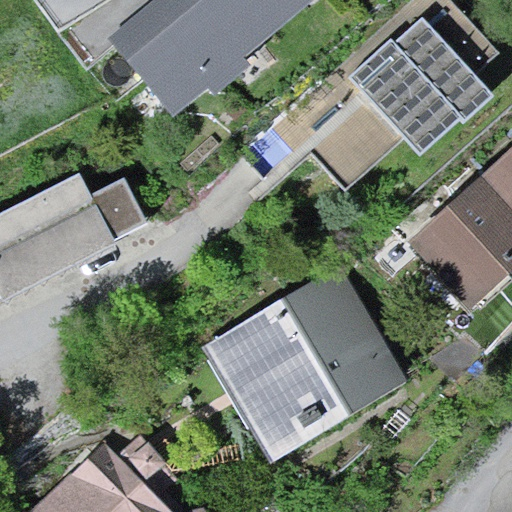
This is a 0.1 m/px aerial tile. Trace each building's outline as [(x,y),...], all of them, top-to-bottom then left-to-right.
[(180,0),(136,40),(196,105),(311,0),(180,0)] [(431,154),(499,91),(428,14),(359,76),(431,154)] [(511,259),(511,109),(372,233),(447,317),(511,259)] [(0,312),(163,226),(135,173),(101,191),(92,174),(0,223),(0,312)] [(347,275),(202,345),(259,462),(404,393),(347,275)] [(236,511),(154,418),(47,511),(236,511)]
